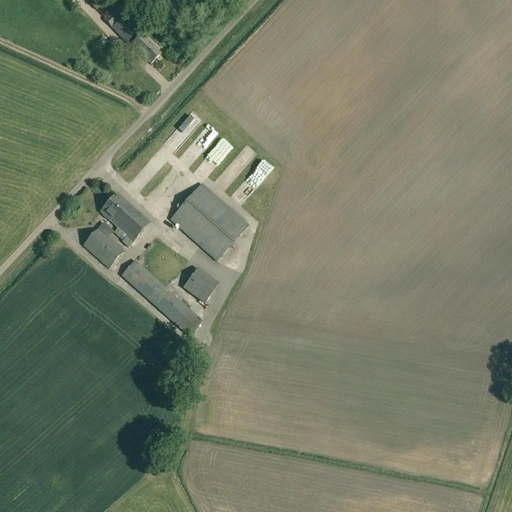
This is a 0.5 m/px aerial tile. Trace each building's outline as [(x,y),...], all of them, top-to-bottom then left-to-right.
[(85,0),(96,11),(108,0),(85,0)] [(126,44),(140,31),(126,16),(112,0),(110,0),(98,12),(104,19),(103,20),(126,44)] [(150,65),(160,55),(141,36),(133,45),(140,52),(138,54),(150,65)] [(253,148),(248,155),(254,159),(259,153),(253,148)] [(210,175),(217,170),(212,164),(214,162),(205,167),(210,175)] [(170,221),(217,262),(248,227),(201,186),(170,221)] [(127,237),(122,243),(128,248),(150,224),(117,194),(100,213),(127,237)] [(109,270),(124,253),(98,230),(83,247),(109,270)] [(203,322),(135,261),(121,277),(189,338),(203,322)] [(204,305),(212,295),(190,279),(183,289),(204,305)]
